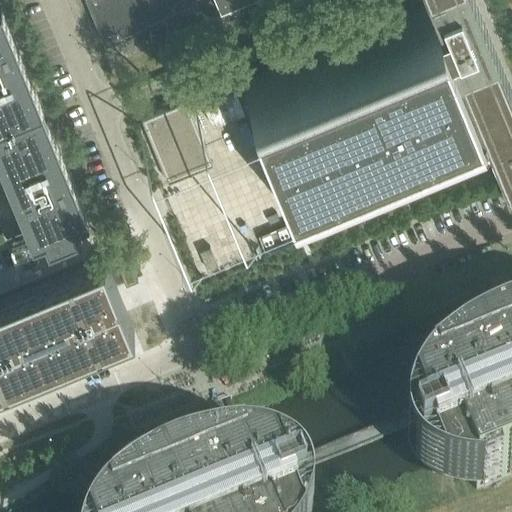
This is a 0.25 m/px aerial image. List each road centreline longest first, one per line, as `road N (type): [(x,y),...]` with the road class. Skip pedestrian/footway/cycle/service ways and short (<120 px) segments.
road 1 (residential): [(194,351),(511,221)]
road 2 (residential): [(143,226),(49,0)]
road 3 (residential): [(0,428),(194,351)]
road 4 (residential): [(0,284),(143,226)]
road 5 (residential): [(194,351),(143,226)]
